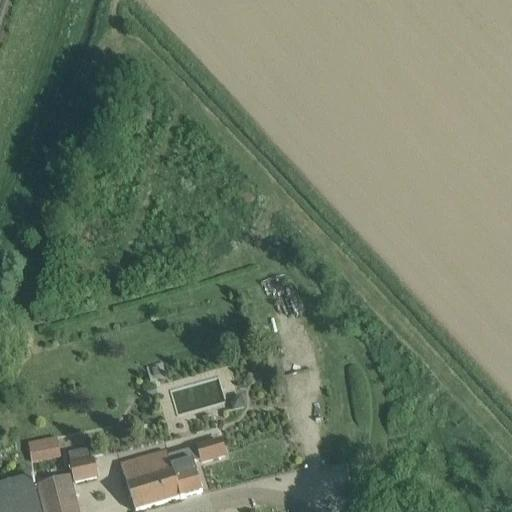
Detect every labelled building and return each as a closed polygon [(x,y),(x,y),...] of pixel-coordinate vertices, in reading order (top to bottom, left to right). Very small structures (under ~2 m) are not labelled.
[(304,346),(308,360),(319,356),(316,343),(304,346)] [(31,464),(60,459),(56,439),(27,444),(31,464)] [(220,442),(194,450),(198,464),(224,456),(224,455),(220,443),(220,442)] [(166,452),(121,466),(129,493),(134,511),(136,511),(180,499),(180,500),(202,493),(192,461),(171,467),(166,452)] [(89,460),(69,464),(73,483),(97,478),(93,459),(89,460)] [(0,506),(1,511),(40,511),(31,477),(0,485),(0,506)] [(43,511),(76,511),(68,478),(37,486),(43,511)]
